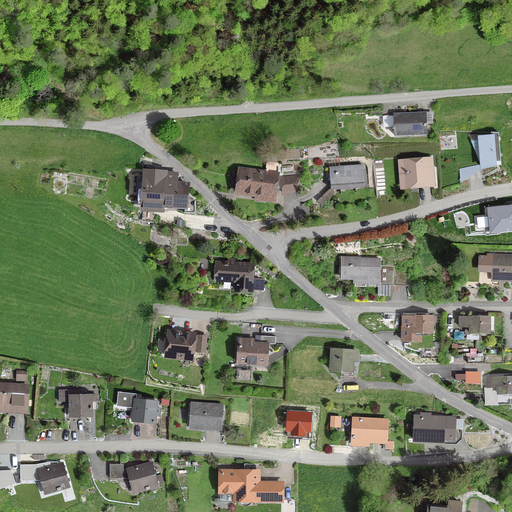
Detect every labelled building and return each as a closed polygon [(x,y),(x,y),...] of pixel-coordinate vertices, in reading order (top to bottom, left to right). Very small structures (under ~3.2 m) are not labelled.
[(393,135),(426,134),(425,114),(393,115),(393,127),(391,127),(391,130),(393,130),(393,135)] [(490,137),(479,138),(482,169),(494,166),(494,163),(500,162),(497,133),(490,133),(490,137)] [(402,186),(431,184),(429,161),(400,163),(402,186)] [(273,200),(276,175),(278,164),(266,162),(264,173),(239,170),(239,171),(235,171),(233,184),(237,185),(236,192),(255,195),(255,197),(273,200)] [(362,166),(328,169),(330,190),(363,187),(362,166)] [(174,184),(175,174),(144,172),(142,205),(184,208),(184,213),(194,214),(194,201),(186,192),(186,185),(174,184)] [(296,177),(281,178),(282,193),(297,192),(296,177)] [(511,206),(489,209),(492,233),(511,231),(511,206)] [(379,284),(379,266),(379,260),(360,260),(360,259),(341,258),(340,278),(365,279),(364,283),(379,284)] [(504,276),(503,279),(511,279),(511,258),(494,258),(493,276),(504,276)] [(236,291),(250,292),(252,266),(216,263),(215,280),(236,281),(236,291)] [(392,286),(407,287),(408,266),(388,266),(387,281),(389,281),(391,282),(392,284),(392,286)] [(431,317),(402,316),(402,341),(419,341),(420,333),(431,333),(431,317)] [(488,317),(459,317),(459,327),(469,327),(469,334),(488,334),(488,317)] [(203,353),(205,337),(198,336),(197,342),(193,342),(194,335),(167,332),(165,356),(191,359),(192,352),(203,353)] [(267,344),(274,345),(275,337),(260,336),(259,344),(267,344)] [(266,364),(266,356),(267,345),(252,344),(253,341),(238,340),(236,363),(266,365),(266,364)] [(340,374),(351,375),(352,358),(355,358),(356,352),(331,350),(330,370),(341,371),(340,374)] [(497,394),(511,393),(511,377),(503,378),(494,379),(494,378),(486,378),(486,388),(497,388),(497,394)] [(0,411),(7,412),(7,411),(24,411),(25,412),(27,387),(0,385),(0,411)] [(155,414),(159,415),(159,408),(155,408),(156,402),(134,400),(134,395),(118,394),(117,405),(133,407),(132,421),(154,423),(155,414)] [(68,396),(69,417),(91,417),(91,407),(94,407),(94,401),(91,401),(91,395),(68,396)] [(188,427),(220,429),(222,407),(190,404),(188,427)] [(312,413),(288,412),(287,431),(292,431),(291,435),(306,436),(306,432),(311,432),(312,413)] [(453,437),(453,419),(428,418),(428,414),(420,414),(420,417),(414,417),(414,441),(425,441),(425,438),(450,439),(453,437)] [(352,420),(351,441),(368,442),(368,441),(385,442),(386,421),(352,420)] [(68,486),(62,464),(21,466),(21,480),(42,479),(46,492),(68,486)] [(157,486),(151,464),(128,470),(134,492),(145,489),(145,490),(149,489),(148,488),(157,486)] [(257,484),(257,476),(255,474),(254,473),(252,472),(250,473),(249,474),(248,475),(247,477),(243,477),(243,472),(220,472),(220,492),(234,493),(234,500),(239,500),(239,502),(240,504),(242,505),(244,506),(247,506),(249,505),(251,503),(251,500),(280,500),(280,484),(257,484)] [(459,511),(460,504),(448,503),(447,509),(428,507),(427,511),(459,511)]
